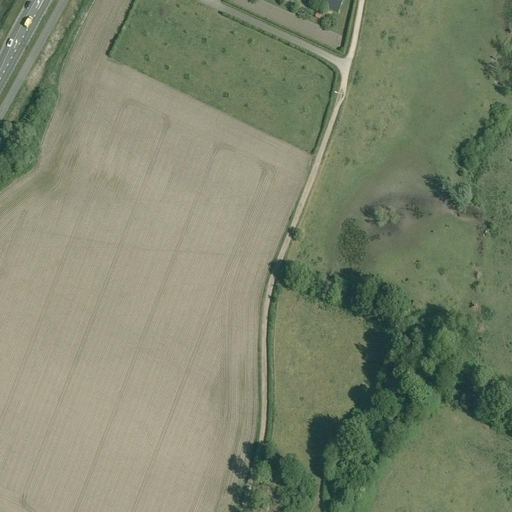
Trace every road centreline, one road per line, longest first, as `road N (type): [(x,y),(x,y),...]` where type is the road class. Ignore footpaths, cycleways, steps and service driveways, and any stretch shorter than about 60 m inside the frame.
road 1 (track): [(242,511),(261,450),(272,280),(348,65)]
road 2 (track): [(348,65),(206,0)]
